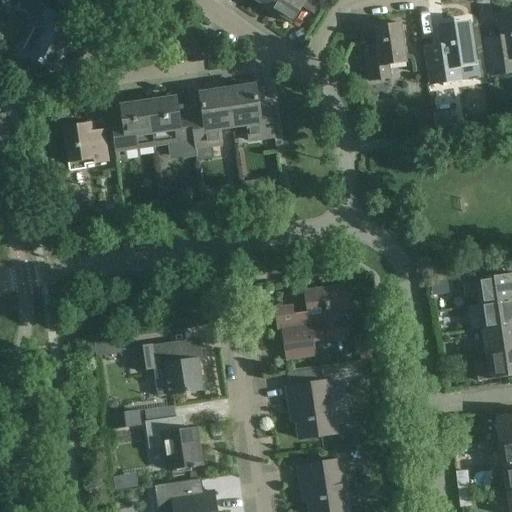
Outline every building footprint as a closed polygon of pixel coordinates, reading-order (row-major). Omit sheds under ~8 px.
[(37,8),(22,0),(19,0),(15,9),(32,18),(37,8)] [(53,0),(73,10),(78,0),(53,0)] [(252,0),(270,10),(276,0),(252,0)] [(276,0),(270,10),(292,24),(302,8),(314,16),(323,0),(276,0)] [(23,51),(21,55),(42,66),(56,73),(57,74),(57,73),(58,71),(69,50),(74,41),(75,40),(74,39),(72,38),(63,33),(69,21),(46,9),(35,29),(42,32),(30,55),(23,51)] [(511,16),(499,18),(503,46),(487,49),(491,75),(511,72),(511,16)] [(441,47),(425,50),(430,85),(480,77),(478,63),(474,63),(469,26),(455,28),(454,24),(438,27),(441,47)] [(406,62),(400,25),(374,29),(378,55),(366,56),(370,81),(391,78),(389,65),(406,62)] [(255,87),(226,91),(232,128),(247,126),(249,142),(274,138),(269,102),(257,104),(255,87)] [(232,128),(226,91),(198,94),(201,112),(190,114),(196,157),(196,161),(213,159),(211,147),(221,146),(219,130),(232,128)] [(176,98),(148,102),(153,134),(155,147),(169,145),(179,143),(182,159),(196,157),(190,114),(178,115),(176,98)] [(122,124),(110,125),(114,153),(137,149),(155,147),(153,134),(148,102),(120,106),(122,124)] [(452,111),(432,114),(435,128),(459,125),(457,116),(453,117),(450,118),(449,112),(453,112),(452,111)] [(92,133),(91,123),(80,125),(80,126),(62,129),(68,168),(108,162),(103,132),(92,133)] [(479,306),(511,301),(511,275),(475,280),(475,281),(464,283),(466,296),(477,294),(479,306)] [(349,316),(345,287),(305,293),(308,313),(293,315),(292,308),(275,310),(277,327),(281,326),(286,361),(316,356),(313,342),(348,337),(345,317),(349,316)] [(511,301),(479,306),(483,331),(511,326),(511,301)] [(511,326),(483,331),(486,355),(511,351),(511,326)] [(121,354),(120,339),(94,342),(96,357),(121,354)] [(137,372),(153,370),(157,397),(169,395),(170,397),(202,392),(198,362),(202,361),(199,342),(152,349),(152,347),(133,350),(137,372)] [(511,351),(486,355),(488,364),(475,366),(478,383),(511,377),(511,351)] [(326,401),(324,384),(287,389),(290,408),(296,407),(301,440),(337,435),(332,400),(326,401)] [(138,411),(108,415),(110,430),(141,426),(138,411)] [(511,415),(495,418),(499,443),(511,441),(511,415)] [(184,432),(182,419),(146,424),(150,450),(164,448),(168,471),(202,466),(196,430),(184,432)] [(511,441),(499,443),(502,468),(511,466),(511,441)] [(338,479),(336,463),(299,468),(301,486),(307,485),(311,511),(347,511),(343,478),(338,479)] [(511,466),(502,468),(506,492),(511,491),(511,466)] [(201,479),(154,487),(157,511),(215,511),(213,492),(203,494),(201,479)]
